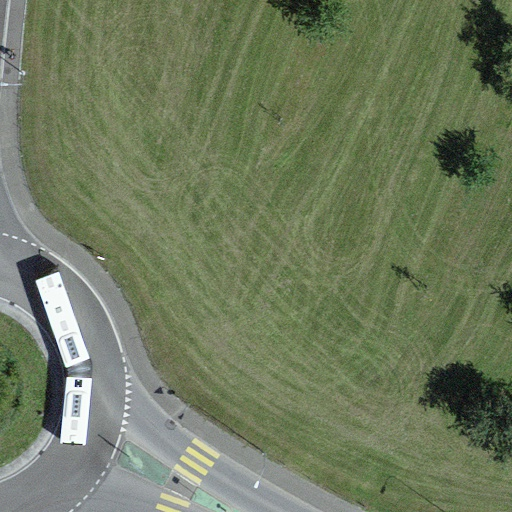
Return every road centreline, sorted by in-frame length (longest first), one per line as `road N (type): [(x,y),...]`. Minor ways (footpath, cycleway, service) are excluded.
road 1 (tertiary): [(256,511),(101,389)]
road 2 (tertiary): [(101,389),(93,346),(71,308),(39,279),(0,263)]
road 3 (tertiary): [(44,498),(75,468),(94,431),(101,389)]
